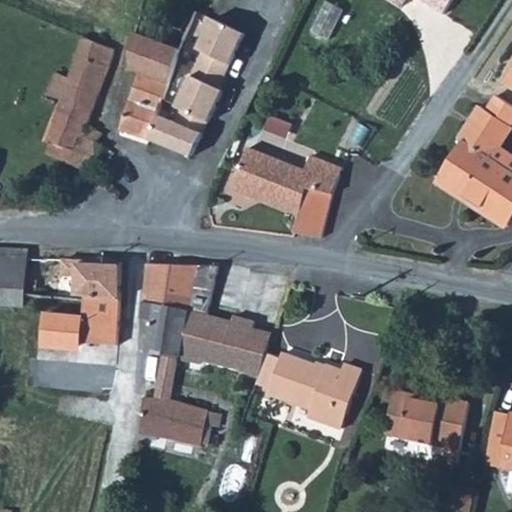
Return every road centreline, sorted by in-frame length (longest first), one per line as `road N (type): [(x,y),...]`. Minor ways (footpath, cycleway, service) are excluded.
road 1 (residential): [(144,239),(356,263),(464,290)]
road 2 (unknown): [(313,257),(496,0)]
road 3 (residential): [(144,239),(208,156),(281,0)]
road 4 (residential): [(0,235),(144,239)]
